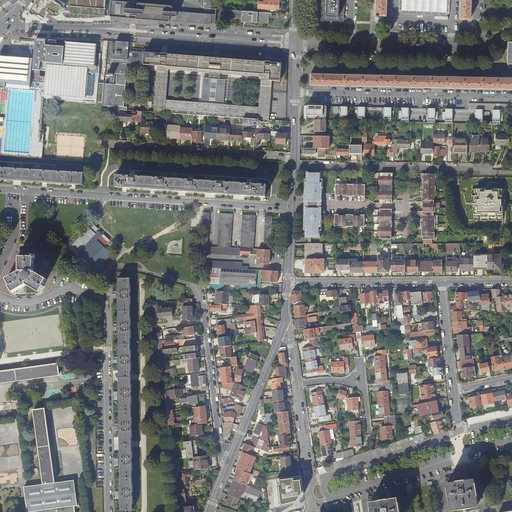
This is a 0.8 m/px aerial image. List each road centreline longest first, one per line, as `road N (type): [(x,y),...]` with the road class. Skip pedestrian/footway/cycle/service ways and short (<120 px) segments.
road 1 (residential): [(294,43),(6,26)]
road 2 (residential): [(0,190),(272,207)]
road 3 (residential): [(511,97),(295,92)]
road 4 (residential): [(106,511),(100,296)]
road 5 (residential): [(294,166),(483,168)]
road 6 (residential): [(108,144),(294,159)]
road 7 (residential): [(223,474),(201,298)]
road 8 (residential): [(308,482),(459,430)]
road 9 (residential): [(287,284),(441,282)]
road 10 (residential): [(275,345),(223,474)]
